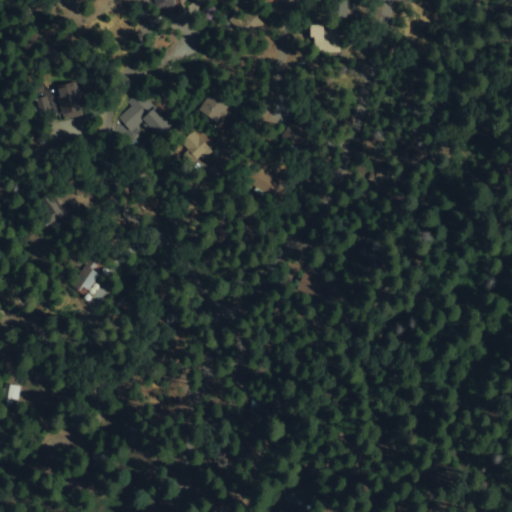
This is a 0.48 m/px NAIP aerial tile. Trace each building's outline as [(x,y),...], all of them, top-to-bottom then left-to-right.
[(264,23),(245,3),(228,20),(247,39),(264,23)] [(311,27),(311,53),(339,53),(339,27),(311,27)] [(83,110),(77,82),(55,86),(61,114),(83,110)] [(116,118),(129,131),(140,120),(161,140),(172,128),(138,95),(116,118)] [(287,126),(279,136),(297,151),(306,141),(287,126)] [(71,285),(86,295),(100,276),(85,265),(71,285)]
